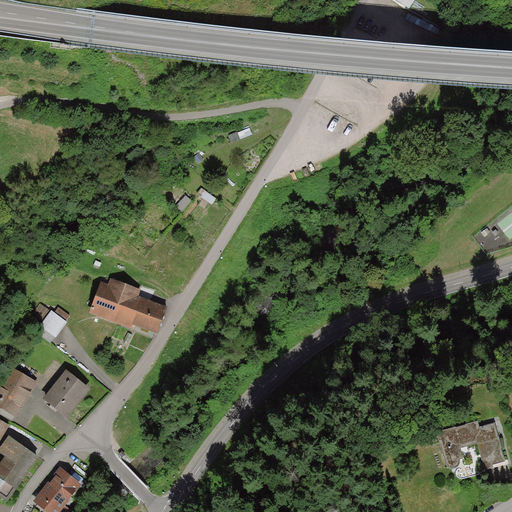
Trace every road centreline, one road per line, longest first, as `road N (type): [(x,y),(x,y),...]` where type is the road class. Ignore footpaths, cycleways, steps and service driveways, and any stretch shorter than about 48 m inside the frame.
road 1 (residential): [(91,438),(256,189),(365,0)]
road 2 (trunk): [(0,15),(511,71)]
road 3 (secondary): [(172,511),(218,442),(299,355),(385,306),(511,267)]
road 4 (track): [(0,104),(66,103),(147,116),(270,102),(302,109)]
